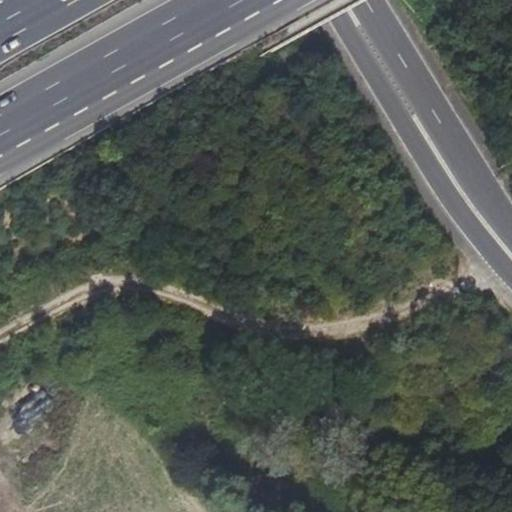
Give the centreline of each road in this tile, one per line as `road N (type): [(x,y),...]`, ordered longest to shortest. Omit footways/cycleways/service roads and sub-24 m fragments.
road 1 (track): [(0,341),(96,292),(157,289),(306,337),(390,313),(498,262)]
road 2 (primary): [(325,0),(478,241),(511,277)]
road 3 (primary): [(511,236),(362,0)]
road 4 (trunk): [(0,132),(236,0)]
